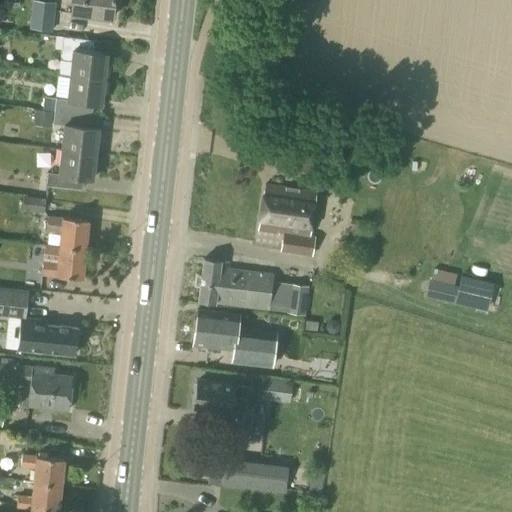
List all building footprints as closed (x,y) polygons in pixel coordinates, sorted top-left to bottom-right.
[(51,31),(54,2),(32,0),(29,29),(51,31)] [(110,19),(112,0),(72,0),(71,14),(110,19)] [(55,36),(54,48),(60,49),(59,60),(71,61),(69,75),(104,79),(107,54),(72,50),(73,38),(62,37),(55,36)] [(44,97),(42,110),(54,111),(85,115),(87,103),(101,105),(104,79),(69,75),(66,99),(44,97)] [(54,111),(52,124),(63,125),(60,150),(95,154),(98,129),(84,127),(85,115),(54,111)] [(57,174),(57,175),(92,179),(95,154),(60,150),(57,174)] [(46,172),(44,186),(56,187),(57,175),(57,174),(46,172)] [(285,188),(264,185),(258,230),(283,233),(280,251),(311,255),(314,237),(309,237),(316,193),(298,190),(297,194),(285,193),(285,188)] [(43,213),(45,199),(22,196),(20,210),(43,213)] [(366,227),(371,205),(353,201),(349,223),(366,227)] [(59,248),(84,250),(87,220),(62,218),(46,216),(45,232),(60,234),(59,248)] [(81,279),(84,250),(59,248),(57,261),(42,259),(40,276),(56,278),(56,276),(81,279)] [(304,316),(308,286),(272,281),(272,275),(219,268),(220,261),(203,258),(197,301),(268,310),(286,312),(286,313),(304,316)] [(449,301),(454,280),(456,275),(432,268),(425,295),(449,301)] [(454,299),(494,304),(496,283),(456,278),(454,299)] [(73,355),(76,327),(24,322),(27,290),(0,287),(0,316),(20,319),(20,321),(17,349),(73,355)] [(256,365),(260,330),(237,328),(238,314),(196,309),(192,345),(233,350),(232,362),(256,365)] [(316,333),(317,322),(304,321),(303,331),(316,333)] [(13,364),(14,360),(0,358),(0,380),(29,383),(27,406),(68,410),(72,376),(53,374),(54,368),(13,364)] [(289,403),(291,381),(263,378),(260,400),(289,403)] [(249,434),(252,405),(248,405),(250,387),(233,385),(233,384),(197,380),(194,408),(230,412),(228,432),(249,434)] [(33,483),(60,485),(63,459),(36,456),(21,454),(19,467),(34,469),(33,483)] [(57,511),(60,485),(33,483),(31,497),(16,495),(15,507),(57,511)]
